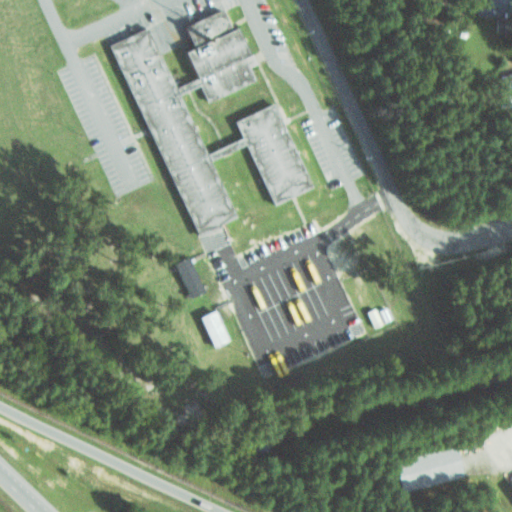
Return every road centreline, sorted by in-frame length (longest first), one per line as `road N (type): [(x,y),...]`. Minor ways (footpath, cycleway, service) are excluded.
road 1 (residential): [(306,0),(423,250),(511,227)]
road 2 (motorway): [(224,511),(0,407)]
